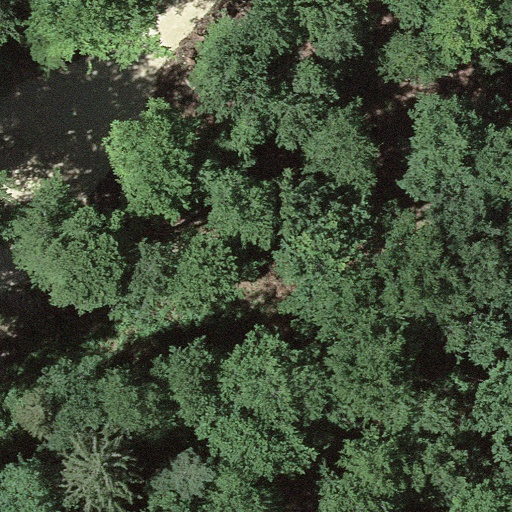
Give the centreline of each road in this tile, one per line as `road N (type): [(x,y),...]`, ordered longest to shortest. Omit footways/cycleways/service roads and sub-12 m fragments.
road 1 (track): [(28,161),(192,0)]
road 2 (track): [(0,137),(28,161),(35,199),(0,270)]
